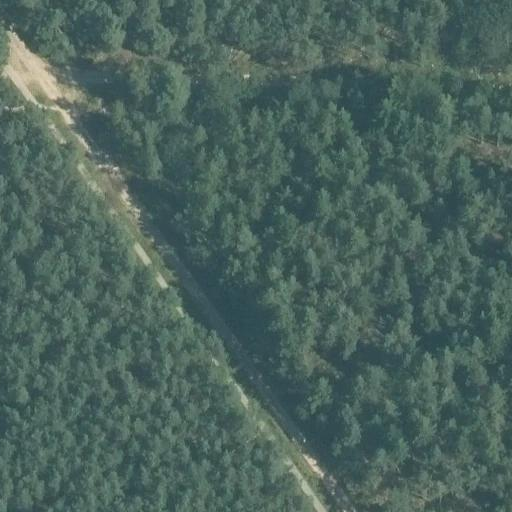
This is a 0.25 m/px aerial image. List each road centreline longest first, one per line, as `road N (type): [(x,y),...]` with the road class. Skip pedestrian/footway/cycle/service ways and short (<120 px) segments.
road 1 (track): [(346,511),(45,79)]
road 2 (track): [(45,79),(511,92)]
